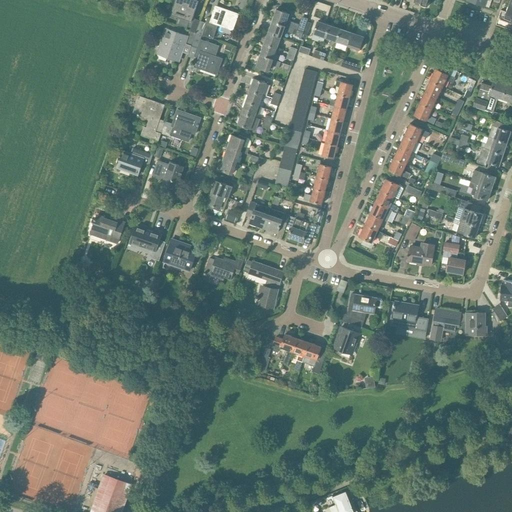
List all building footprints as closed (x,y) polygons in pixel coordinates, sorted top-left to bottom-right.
[(196,0),(175,0),(170,14),(179,17),(181,18),(178,25),(187,28),(187,26),(191,27),(190,31),(196,33),(200,21),(194,19),(192,18),(198,1),(196,0)] [(511,0),(510,0),(506,12),(501,10),(497,19),(511,24),(511,0)] [(200,21),(196,33),(199,34),(202,35),(213,39),(216,29),(218,24),(232,29),(237,14),(216,7),(212,19),(207,17),(206,23),(200,21)] [(297,30),(303,32),(308,20),(301,18),(299,24),(287,20),(289,14),(276,9),(272,21),(294,29),(297,30)] [(292,33),(294,29),(272,21),(268,32),(281,37),(284,30),(292,33)] [(325,38),(329,25),(317,21),(313,34),(325,38)] [(336,42),(341,29),(329,25),(325,38),(336,42)] [(166,29),(158,53),(178,60),(179,59),(182,50),(184,43),(191,46),(196,33),(190,31),(188,36),(187,36),(166,29)] [(294,29),(296,30),(294,35),(301,37),(303,32),(297,30),(294,29)] [(348,45),(352,33),(341,29),(336,42),(348,45)] [(277,48),(281,37),(268,32),(264,43),(277,48)] [(196,33),(191,46),(197,48),(194,56),(198,58),(195,66),(216,74),(221,59),(215,57),(219,46),(200,39),(202,35),(199,34),(196,33)] [(352,33),(348,45),(359,49),(362,43),(364,37),(352,33)] [(273,60),(273,59),(277,48),(264,43),(260,55),(273,60)] [(301,46),(299,52),(308,55),(310,49),(301,46)] [(288,52),(295,55),(297,51),(297,49),(290,47),(288,52)] [(320,53),(320,52),(315,50),(312,57),(318,59),(320,53)] [(293,60),(295,55),(288,52),(286,58),(293,60)] [(281,62),(273,59),(273,60),(260,55),(256,67),(269,71),(271,65),(279,68),(281,62)] [(343,59),(341,66),(356,71),(358,64),(343,59)] [(289,72),(291,66),(284,63),(282,69),(289,72)] [(289,129),(302,132),(318,72),(305,69),(299,93),(289,129)] [(430,79),(444,85),(446,80),(453,83),(455,78),(454,78),(455,76),(449,73),(448,75),(435,69),(430,79)] [(320,72),(317,88),(321,89),(325,74),(320,72)] [(250,90),(263,94),(267,83),(254,78),(250,90)] [(468,82),(466,88),(471,90),(475,81),(470,79),(469,78),(467,82),(468,82)] [(438,96),(444,85),(430,79),(425,90),(438,96)] [(502,100),(507,85),(493,80),(492,86),(481,83),(473,107),(491,113),(490,118),(494,119),(501,122),(504,115),(495,112),(493,112),(498,98),(502,100)] [(337,94),(349,97),(353,84),(341,81),(341,82),(336,81),(335,86),(339,87),(337,94)] [(511,86),(507,85),(502,100),(511,102),(511,86)] [(259,106),(263,94),(250,90),(246,101),(259,106)] [(433,108),(438,96),(425,90),(419,102),(433,108)] [(346,110),(349,97),(337,94),(336,101),(331,99),(330,105),(334,106),(346,110)] [(459,99),(455,105),(460,108),(461,108),(466,97),(463,96),(460,95),(459,99)] [(161,133),(165,121),(159,119),(164,105),(139,96),(133,113),(149,119),(146,127),(144,126),(141,135),(150,138),(149,143),(153,144),(155,145),(157,140),(158,141),(161,134),(161,133)] [(277,106),(279,100),(272,98),(270,103),(277,106)] [(259,106),(246,101),(242,113),(260,119),(255,117),(257,113),(260,114),(262,107),(259,106)] [(429,115),(433,108),(419,102),(414,115),(426,121),(427,120),(434,123),(436,119),(429,115)] [(455,119),(457,116),(461,108),(460,108),(455,105),(452,113),(450,117),(455,119)] [(343,122),(346,110),(334,106),(331,118),(343,122)] [(161,133),(161,134),(170,137),(188,143),(191,135),(194,136),(195,134),(201,118),(177,109),(175,117),(172,124),(165,121),(161,133)] [(256,131),(260,119),(242,113),(238,124),(244,126),(244,129),(247,130),(249,129),(256,131)] [(264,121),(271,123),(273,117),(266,115),(264,121)] [(340,134),(343,122),(331,118),(328,131),(340,134)] [(510,125),(501,122),(494,119),(488,137),(507,143),(511,131),(508,130),(510,125)] [(405,134),(418,140),(421,135),(427,138),(430,133),(422,130),(423,129),(410,123),(405,134)] [(471,131),(473,125),(466,123),(464,128),(471,131)] [(289,129),(285,146),(297,149),(302,132),(289,129)] [(303,140),(309,141),(311,131),(305,130),(303,140)] [(337,147),(340,134),(328,131),(324,144),(337,147)] [(412,152),(418,140),(405,134),(399,146),(412,152)] [(460,140),(467,142),(469,137),(462,134),(460,140)] [(228,146),(241,151),(247,154),(251,143),(251,141),(250,139),(248,138),(239,135),(238,137),(232,135),(228,146)] [(467,142),(460,140),(451,137),(449,142),(458,145),(458,146),(465,148),(467,142)] [(503,154),(507,143),(488,137),(486,143),(482,142),(480,147),(482,147),(503,154)] [(307,147),(309,141),(303,140),(299,153),(311,156),(313,148),(307,147)] [(334,158),(337,147),(324,144),(322,155),(334,158)] [(160,159),(163,149),(157,146),(153,156),(160,159)] [(237,162),(241,151),(228,146),(224,158),(237,162)] [(285,146),(281,162),(293,165),(297,149),(285,146)] [(407,163),(412,152),(399,146),(394,157),(407,163)] [(152,154),(136,149),(132,147),(130,153),(123,150),(117,166),(131,171),(130,173),(138,175),(142,162),(149,164),(152,154)] [(499,166),(503,154),(482,147),(477,163),(486,166),(487,162),(499,166)] [(429,162),(436,166),(440,157),(433,153),(429,162)] [(465,167),(467,161),(443,153),(441,159),(465,167)] [(257,163),(259,157),(252,155),(250,161),(257,163)] [(404,170),(407,163),(394,157),(388,169),(401,175),(408,178),(411,173),(404,170)] [(233,174),(237,162),(224,158),(220,169),(233,174)] [(169,164),(158,160),(152,176),(163,180),(162,184),(176,189),(184,166),(170,161),(169,164)] [(281,162),(279,167),(292,171),(293,165),(281,162)] [(432,175),(436,166),(429,162),(424,172),(432,175)] [(316,175),(329,178),(331,167),(319,163),(316,175)] [(299,179),(302,165),(297,164),(293,177),(299,179)] [(253,175),(255,169),(248,166),(246,172),(253,175)] [(279,167),(275,184),(288,187),(289,182),(290,177),(292,171),(279,167)] [(470,181),(492,188),(496,177),(483,172),(474,170),(470,181)] [(325,191),(329,178),(316,175),(313,187),(325,191)] [(381,190),(399,199),(400,198),(404,189),(399,185),(386,179),(381,190)] [(216,180),(211,192),(221,196),(222,196),(225,197),(228,198),(232,186),(229,185),(216,180)] [(258,180),(256,187),(266,190),(268,183),(258,180)] [(488,200),(492,188),(470,181),(469,186),(473,188),(471,194),(475,196),(488,200)] [(455,197),(457,191),(444,187),(429,182),(427,188),(442,193),(455,197)] [(247,192),(249,186),(241,184),(239,189),(247,192)] [(417,201),(419,197),(422,191),(408,185),(405,191),(414,195),(412,199),(417,201)] [(322,204),(325,191),(313,187),(311,195),(305,193),(303,199),(310,201),(322,204)] [(399,199),(381,190),(375,202),(392,210),(395,211),(397,206),(391,203),(394,197),(399,199)] [(211,192),(207,204),(213,206),(212,209),(218,210),(223,212),(228,198),(225,197),(222,196),(221,196),(211,192)] [(294,202),(297,195),(288,192),(285,199),(294,202)] [(278,205),(280,198),(279,198),(275,196),(272,203),(278,205)] [(427,208),(430,201),(423,199),(421,206),(427,208)] [(455,218),(479,226),(483,214),(470,210),(473,203),(461,199),(455,218)] [(263,228),(270,208),(257,204),(251,202),(246,215),(251,217),(249,223),(263,228)] [(387,221),(392,210),(375,202),(370,213),(387,221)] [(270,208),(263,228),(277,233),(279,227),(285,229),(290,216),(270,208)] [(313,208),(312,213),(317,214),(315,222),(321,223),(324,211),(313,208)] [(404,215),(412,219),(415,212),(407,208),(404,215)] [(229,209),(225,219),(234,222),(238,212),(229,209)] [(441,219),(443,214),(431,210),(429,209),(427,215),(434,217),(441,219)] [(422,221),(425,212),(419,210),(416,219),(422,221)] [(387,222),(387,221),(370,213),(365,224),(378,230),(383,220),(387,222)] [(118,222),(97,215),(90,234),(117,244),(125,222),(118,220),(118,222)] [(409,226),(412,219),(404,215),(401,222),(409,226)] [(313,238),(317,225),(296,217),(289,237),(303,242),(305,235),(313,238)] [(475,237),(479,226),(455,218),(453,223),(459,225),(457,231),(475,237)] [(414,242),(421,227),(412,223),(405,237),(414,242)] [(378,231),(378,230),(365,224),(359,236),(373,242),(375,237),(381,240),(384,233),(378,231)] [(135,226),(129,243),(154,251),(153,254),(153,255),(152,258),(158,261),(165,242),(158,240),(160,235),(135,226)] [(398,240),(393,238),(390,237),(388,242),(395,246),(398,240)] [(190,270),(197,251),(180,245),(181,242),(172,239),(164,262),(173,265),(182,268),(190,270)] [(434,250),(435,244),(421,242),(420,247),(411,246),(408,261),(431,265),(434,250)] [(458,253),(460,244),(445,242),(444,250),(442,263),(448,264),(446,271),(463,274),(465,260),(457,258),(458,253)] [(224,260),(216,257),(215,261),(209,259),(202,278),(209,281),(211,276),(223,280),(224,277),(231,280),(234,272),(239,274),(243,261),(237,259),(236,261),(225,258),(224,260)] [(247,260),(243,271),(249,273),(268,280),(267,284),(266,287),(260,284),(257,297),(255,297),(255,299),(256,299),(255,304),(257,304),(262,305),(262,307),(263,309),(265,310),(267,310),(269,309),(270,307),(274,308),(278,289),(277,289),(278,284),(278,283),(280,284),(284,272),(253,261),(253,262),(247,260)] [(155,274),(150,287),(157,290),(162,277),(155,274)] [(501,284),(500,300),(508,301),(507,306),(511,306),(511,280),(503,280),(503,284),(501,284)] [(134,284),(131,292),(145,297),(147,289),(134,284)] [(349,315),(346,321),(349,322),(348,322),(362,327),(364,321),(366,313),(374,315),(376,307),(380,308),(382,307),(383,302),(381,299),(377,298),(356,294),(351,293),(347,315),(349,315)] [(392,319),(391,325),(397,326),(396,333),(425,338),(428,318),(417,317),(419,305),(395,301),(392,318),(392,319)] [(501,321),(508,316),(500,304),(493,309),(501,321)] [(436,308),(430,338),(431,338),(441,340),(443,330),(454,332),(456,324),(459,325),(459,322),(466,322),(466,334),(467,334),(487,334),(487,326),(485,326),(485,312),(467,312),(466,312),(466,314),(461,313),(437,308),(436,308)] [(360,332),(362,327),(348,322),(346,328),(341,326),(333,347),(353,354),(361,333),(360,332)] [(501,329),(493,334),(504,352),(511,347),(511,346),(507,339),(501,329)] [(275,337),(271,347),(280,350),(280,348),(286,350),(282,363),(288,365),(292,352),(293,352),(297,338),(285,334),(283,340),(276,337),(275,337)] [(297,338),(293,352),(299,354),(294,369),(299,371),(302,362),(304,356),(309,342),(297,338)] [(304,356),(302,362),(314,366),(312,371),(319,374),(325,357),(318,354),(321,346),(309,342),(307,350),(304,356)] [(46,362),(48,354),(37,351),(34,358),(46,362)] [(263,356),(258,370),(265,373),(269,358),(268,358),(263,356)] [(90,511),(121,511),(131,485),(103,475),(90,511)] [(336,505),(328,508),(330,511),(354,511),(346,491),(333,496),(336,505)] [(353,499),(358,510),(358,511),(365,509),(364,507),(360,496),(353,499)]
